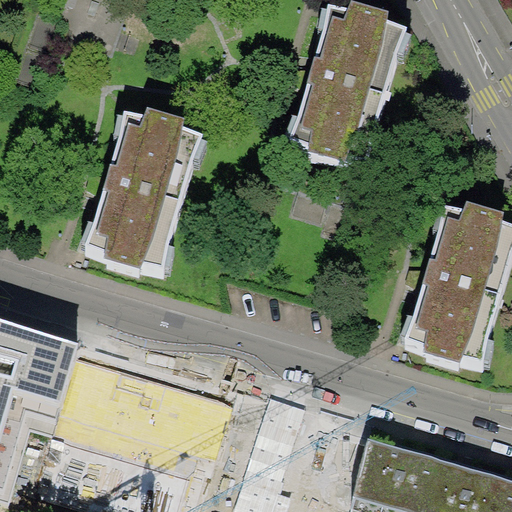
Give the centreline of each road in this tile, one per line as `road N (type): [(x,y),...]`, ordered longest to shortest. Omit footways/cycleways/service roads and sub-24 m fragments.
road 1 (tertiary): [(0,279),(511,433)]
road 2 (primary): [(449,0),(511,109)]
